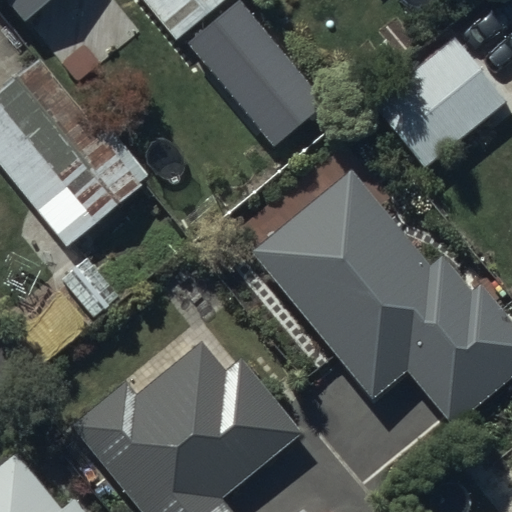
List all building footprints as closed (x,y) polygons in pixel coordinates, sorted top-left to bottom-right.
[(17,0),(26,11),(39,0),(17,0)] [(376,103),(423,167),(505,106),(458,42),(376,103)] [(39,57),(0,89),(0,160),(68,242),(142,181),(39,57)] [(426,266),(349,172),(250,253),(371,401),(404,374),(448,427),(511,374),(511,325),(480,286),(471,293),(440,255),(426,266)] [(0,351),(0,409),(27,387),(0,351)] [(125,400),(70,443),(125,511),(221,511),(299,450),(240,376),(222,389),(199,361),(134,410),(125,400)] [(48,511),(15,472),(0,483),(0,511),(48,511)]
